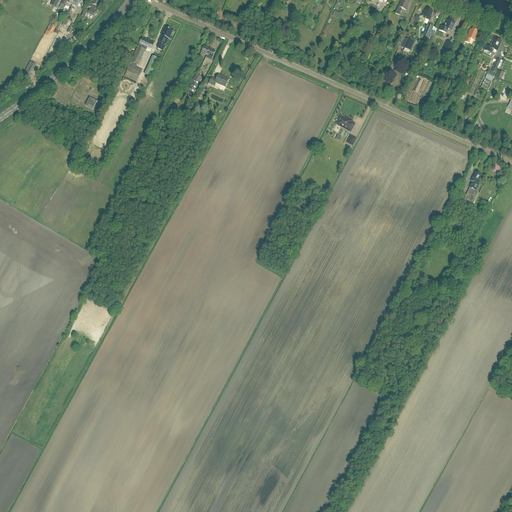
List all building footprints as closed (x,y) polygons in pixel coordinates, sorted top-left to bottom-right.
[(93,17),(95,13),(96,13),(99,7),(98,7),(101,0),(100,0),(94,0),(92,4),(90,3),(89,7),(91,9),(91,10),(90,10),(87,14),(93,17)] [(408,1),(406,0),(403,0),(401,0),(398,7),(395,14),(399,16),(402,9),(406,10),(409,3),(407,2),(408,1)] [(431,11),(427,9),(426,10),(425,10),(421,17),(429,21),(432,13),(430,12),(431,11)] [(454,21),(450,19),(449,20),(447,20),(444,27),(440,26),(438,30),(446,34),(448,29),(452,31),(455,23),(453,22),(454,21)] [(428,39),(433,27),(428,25),(423,37),(428,39)] [(157,50),(159,51),(160,50),(162,51),(168,39),(169,39),(172,31),(164,28),(161,36),(162,36),(159,42),(160,42),(157,49),(157,50)] [(477,31),(472,29),(472,31),(470,30),(465,42),(468,43),(470,39),(474,41),(478,33),(476,33),(477,31)] [(372,44),(376,36),(369,33),(365,41),(372,44)] [(152,50),(154,43),(142,37),(139,44),(152,50)] [(486,46),(484,50),(484,51),(483,53),(490,56),(491,54),(492,54),(493,50),(497,51),(502,42),(494,38),(489,48),(486,46)] [(405,48),(411,51),(415,44),(410,42),(411,41),(406,39),(403,46),(405,47),(405,48)] [(64,49),(66,51),(72,46),(68,42),(64,49)] [(441,54),(447,56),(452,44),(447,42),(441,54)] [(138,66),(145,50),(138,46),(131,62),(138,66)] [(206,56),(209,49),(204,47),(200,55),(203,57),(204,55),(206,56)] [(209,49),(206,56),(209,57),(208,59),(211,60),(215,52),(209,49)] [(150,78),(158,59),(152,57),(144,75),(150,78)] [(496,74),(498,69),(497,69),(501,61),(497,59),(493,67),(494,67),(490,74),(488,73),(487,75),(485,79),(492,82),(494,77),(495,74),(496,74)] [(139,77),(142,70),(129,64),(126,71),(124,76),(136,82),(139,77)] [(225,87),(228,80),(222,77),(222,76),(218,74),(216,80),(211,78),(209,84),(215,86),(216,83),(221,86),(220,89),(224,90),(225,87)] [(185,96),(191,99),(202,78),(196,75),(185,96)] [(201,100),(206,91),(202,89),(197,98),(201,100)] [(95,111),(99,103),(89,98),(85,105),(95,111)] [(347,121),(341,117),(337,125),(350,132),(354,124),(351,123),(352,122),(348,120),(347,121)] [(352,147),(356,139),(350,136),(346,144),(352,147)] [(467,194),(465,199),(473,203),(476,197),(478,192),(476,191),(479,185),(478,184),(482,175),(475,173),(474,177),(473,176),(471,182),(472,182),(469,188),(475,191),(473,196),(467,194)]
